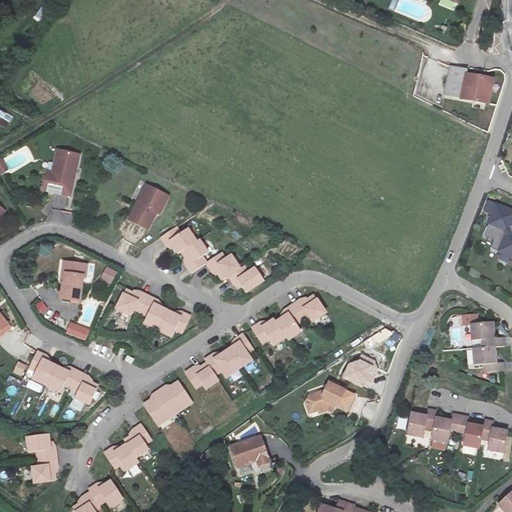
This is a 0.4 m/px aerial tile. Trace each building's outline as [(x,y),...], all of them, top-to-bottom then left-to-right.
[(459,100),(465,77),(466,72),(449,67),(441,94),(459,100)] [(491,84),(465,77),(459,100),(484,106),(491,84)] [(0,109),(0,118),(9,124),(13,117),(0,109)] [(0,159),(0,175),(9,171),(3,158),(0,159)] [(59,203),(65,163),(48,160),(44,183),(36,182),(33,199),(59,203)] [(154,201),(135,192),(127,210),(123,209),(114,225),(133,234),(143,218),(144,219),(154,201)] [(50,223),(71,226),(73,212),(52,210),(50,223)] [(509,222),(489,213),(480,233),(494,239),(496,244),(489,260),(511,270),(511,245),(507,243),(503,241),(502,237),(502,236),(509,222)] [(174,253),(188,242),(180,232),(174,236),(168,228),(153,238),(159,247),(164,245),(171,256),(174,253)] [(494,239),(480,233),(475,245),(485,250),(482,257),(489,260),(496,244),(494,239)] [(191,241),(188,242),(174,253),(183,265),(179,267),(185,275),(200,265),(194,258),(200,254),(191,241)] [(216,281),(223,277),(233,269),(224,257),(220,260),(215,254),(200,265),(205,273),(209,271),(216,281)] [(82,276),(82,265),(62,264),(62,284),(59,284),(59,301),(79,302),(79,276),(82,276)] [(238,266),(233,269),(223,277),(228,285),(233,283),(241,293),(259,281),(249,268),(242,272),(238,266)] [(108,278),(96,272),(90,284),(102,290),(108,278)] [(129,313),(134,315),(142,299),(133,295),(131,299),(120,293),(111,311),(125,318),(129,313)] [(296,300),(288,306),(298,321),(305,316),(308,321),(321,313),(309,296),(298,302),(296,300)] [(73,335),(84,340),(101,302),(90,297),(73,335)] [(151,303),(142,299),(134,315),(141,319),(138,326),(152,333),(161,313),(149,307),(151,303)] [(36,306),(41,314),(47,310),(43,302),(36,306)] [(291,325),(298,321),(288,306),(279,312),(282,316),(271,323),(282,338),(284,340),(296,332),(291,325)] [(173,319),(161,313),(152,333),(166,340),(170,332),(177,336),(185,319),(176,314),(173,319)] [(491,321),(476,322),(475,314),(459,316),(460,325),(469,325),(472,341),(478,341),(479,348),(496,347),(501,347),(501,338),(493,339),(491,321)] [(282,338),(271,323),(269,320),(258,328),(256,324),(247,330),(257,345),(265,340),(269,347),(282,338)] [(232,346),(222,353),(235,371),(247,363),(242,355),(249,351),(238,336),(229,343),(232,346)] [(496,347),(479,348),(474,349),(476,367),(483,367),(483,374),(506,373),(505,364),(498,365),(496,347)] [(222,380),(235,371),(222,353),(211,360),(209,357),(200,362),(202,366),(211,378),(217,373),(222,380)] [(40,388),(51,369),(38,363),(41,359),(31,354),(23,371),(29,374),(26,381),(40,388)] [(215,384),(211,378),(202,366),(190,374),(188,371),(180,377),(191,392),(197,387),(202,393),(215,384)] [(62,375),(51,369),(40,388),(55,396),(58,389),(66,392),(75,376),(64,371),(62,375)] [(83,380),(75,376),(66,392),(72,396),(70,401),(84,408),(93,390),(81,384),(83,380)] [(7,386),(18,389),(20,380),(9,377),(7,386)] [(348,397),(323,384),(319,391),(304,396),(300,403),(303,413),(312,410),(311,407),(320,405),(328,409),(329,406),(340,412),(348,397)] [(155,394),(171,418),(188,406),(173,386),(163,393),(160,390),(155,394)] [(154,430),(171,418),(155,394),(147,400),(149,403),(139,410),(154,430)] [(423,434),(431,435),(434,420),(435,414),(425,413),(423,419),(409,418),(405,438),(422,441),(423,434)] [(456,439),(459,418),(452,417),(450,423),(434,420),(431,435),(430,442),(448,446),(449,439),(456,439)] [(483,428),(468,425),(469,420),(459,418),(456,439),(465,441),(464,448),(479,450),(480,444),(483,428)] [(483,428),(480,444),(489,445),(487,452),(501,455),(505,433),(491,431),(492,424),(484,422),(483,428)] [(120,446),(122,449),(132,463),(144,454),(141,450),(148,445),(137,429),(129,435),(131,439),(120,446)] [(257,439),(227,449),(233,470),(252,465),(253,471),(265,467),(257,439)] [(31,458),(31,466),(50,464),(49,454),(45,455),(44,441),(22,443),(23,459),(31,458)] [(132,463),(122,449),(110,458),(108,454),(100,460),(111,475),(117,470),(121,476),(135,467),(132,463)] [(51,474),(50,464),(31,466),(32,474),(26,474),(27,490),(48,488),(46,475),(51,474)] [(84,497),(87,500),(96,511),(102,508),(104,511),(109,511),(119,506),(107,489),(96,496),(93,492),(84,497)] [(511,511),(511,492),(497,507),(502,511),(511,511)] [(95,511),(96,511),(87,500),(79,505),(81,509),(76,511),(95,511)] [(338,511),(341,502),(334,500),(330,510),(316,505),(313,511),(338,511)] [(351,506),(341,502),(338,511),(360,511),(351,509),(351,506)]
